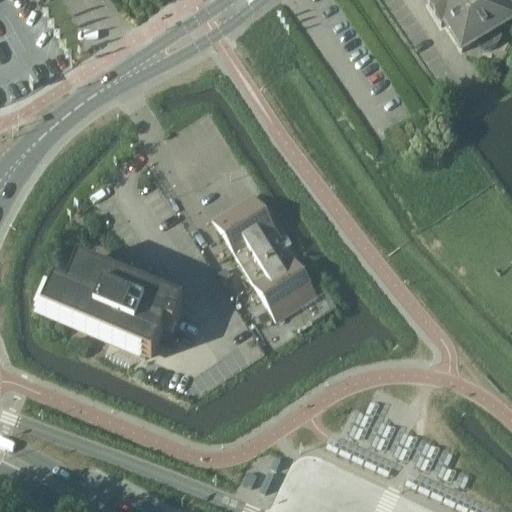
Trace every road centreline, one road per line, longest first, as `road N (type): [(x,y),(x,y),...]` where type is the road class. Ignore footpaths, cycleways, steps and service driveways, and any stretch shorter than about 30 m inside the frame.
road 1 (tertiary): [(3,181),(34,143),(144,67)]
road 2 (secondary): [(128,511),(0,442)]
road 3 (tertiary): [(246,3),(211,12),(165,41),(144,67)]
road 4 (tertiary): [(144,67),(226,27),(246,3)]
